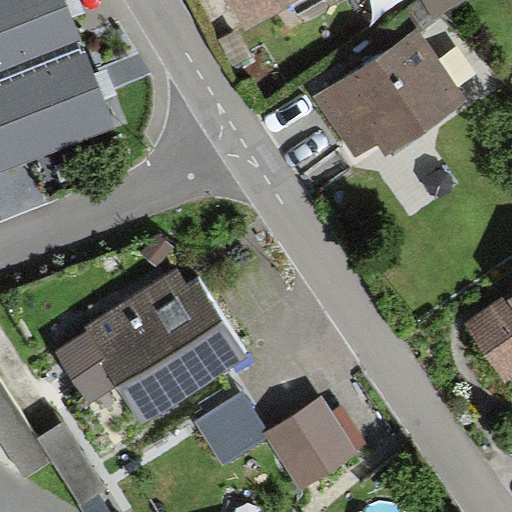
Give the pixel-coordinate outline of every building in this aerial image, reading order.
[(65,0),(0,0),(0,173),(116,128),(65,0)] [(229,0),(245,29),(298,0),(229,0)] [(463,0),(424,0),(434,17),(463,0)] [(419,27),(313,97),(355,161),(378,145),(385,156),(468,101),(419,27)] [(249,345),(199,269),(181,280),(171,264),(84,319),(92,331),(65,348),(89,385),(114,369),(142,413),(249,345)] [(511,297),(508,301),(505,296),(464,323),(506,383),(511,379),(511,297)] [(36,430),(0,373),(0,434),(24,472),(52,454),(79,497),(107,480),(64,413),(36,430)] [(264,427),(268,424),(244,385),(195,416),(226,460),(268,433),(264,427)] [(359,446),(321,389),(268,424),(264,427),(268,433),(302,484),(359,446)]
